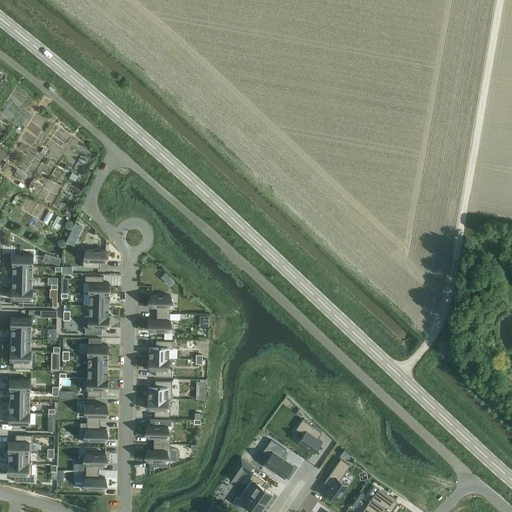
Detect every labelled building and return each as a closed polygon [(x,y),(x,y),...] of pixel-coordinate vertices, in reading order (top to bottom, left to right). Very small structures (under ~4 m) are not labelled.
[(72,173),(69,178),(75,181),(78,176),(72,173)] [(57,229),(63,219),(57,216),(51,226),(57,229)] [(83,249),(83,267),(99,268),(100,261),(106,261),(106,249),(83,249)] [(32,254),(13,254),(13,265),(32,266),(32,254)] [(32,266),(13,265),(13,277),(32,277),(32,266)] [(85,275),(85,282),(90,282),(90,294),(109,294),(109,282),(103,282),(103,276),(85,275)] [(32,277),(13,277),(13,288),(32,288),(32,277)] [(32,288),(13,288),(12,299),(18,299),(18,306),(35,306),(35,298),(32,298),(32,288)] [(109,294),(90,294),(89,305),(109,305),(109,294)] [(170,295),(151,295),(151,307),(157,307),(157,313),(170,313),(170,295)] [(109,305),(89,305),(89,316),(108,316),(109,305)] [(170,313),(157,313),(156,319),(150,319),(150,331),(173,331),(173,319),(170,319),(170,313)] [(31,316),(12,316),(12,328),(31,328),(31,316)] [(108,316),(89,316),(84,316),(84,326),(85,326),(89,326),(89,327),(102,328),(108,328),(108,316)] [(85,326),(85,334),(102,334),(102,328),(89,327),(89,326),(85,326)] [(31,328),(12,328),(11,339),(31,339),(31,328)] [(31,339),(11,339),(11,350),(33,350),(30,350),(31,339)] [(150,346),(150,358),(169,358),(169,348),(173,348),(173,340),(156,340),(156,346),(150,346)] [(102,344),(89,344),(88,356),(107,356),(108,344),(102,344)] [(33,350),(11,350),(11,361),(13,361),(13,368),(32,368),(33,350)] [(60,351),(53,351),(52,351),(51,369),(59,369),(60,351)] [(107,356),(88,356),(88,367),(107,367),(107,356)] [(150,358),(149,369),(155,370),(155,376),(172,376),(172,369),(168,369),(169,358),(150,358)] [(107,367),(88,367),(88,377),(84,377),(84,378),(107,378),(107,367)] [(30,378),(11,378),(10,390),(30,390),(30,378)] [(107,378),(84,378),(84,389),(88,390),(87,396),(101,396),(101,390),(107,390),(107,378)] [(155,386),(149,386),(149,398),(171,398),(172,380),(155,380),(155,386)] [(30,390),(10,390),(10,401),(29,401),(30,390)] [(171,398),(149,398),(148,409),(154,410),(154,416),(170,416),(170,399),(171,399),(171,398)] [(10,401),(10,412),(29,412),(29,401),(10,401)] [(87,416),(87,422),(100,422),(100,416),(106,417),(106,404),(85,404),(85,416),(87,416)] [(29,412),(10,412),(10,424),(35,424),(35,413),(29,412)] [(302,419),(296,428),(304,434),(298,442),(314,452),(322,441),(318,438),(322,432),(302,419)] [(87,422),(86,440),(106,441),(106,429),(100,428),(100,422),(87,422)] [(154,437),(154,443),(170,444),(170,436),(167,436),(167,425),(148,425),(148,437),(154,437)] [(9,440),(9,452),(31,452),(31,442),(32,442),(32,434),(15,434),(15,440),(9,440)] [(271,439),(263,451),(270,456),(264,464),(284,478),(293,464),(281,456),(286,449),(271,439)] [(170,444),(154,443),(153,449),(147,449),(147,461),(149,461),(154,461),(170,462),(170,460),(177,460),(177,449),(170,449),(170,444)] [(9,452),(9,463),(32,463),(30,463),(31,452),(9,452)] [(86,452),(86,470),(99,471),(99,465),(105,465),(105,453),(86,452)] [(228,475),(235,480),(243,469),(248,473),(253,466),(241,458),(228,475)] [(341,458),(324,482),(330,486),(325,492),(337,500),(348,485),(340,479),(350,465),(341,458)] [(9,463),(9,474),(14,475),(31,475),(31,474),(32,463),(9,463)] [(82,476),(82,489),(104,489),(105,477),(99,477),(99,471),(86,470),(86,477),(82,476)] [(252,479),(245,489),(266,503),(273,493),(262,486),(265,480),(253,472),(250,478),(252,479)] [(31,475),(14,475),(14,481),(34,482),(34,474),(31,474),(31,475)] [(371,499),(366,505),(375,511),(382,511),(385,509),(389,511),(390,511),(398,502),(378,488),(374,485),(369,493),(373,496),(371,499)] [(237,497),(233,502),(245,511),(249,506),(257,511),(259,511),(266,503),(245,489),(239,498),(237,497)]
